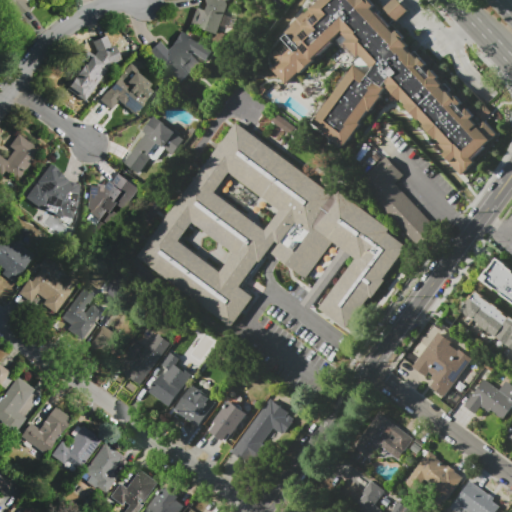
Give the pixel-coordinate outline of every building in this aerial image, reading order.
[(30,7),(18,17),(4,0),(29,0),(26,3),(30,7)] [(188,24),(194,7),(201,10),(203,5),(201,0),(224,0),(226,5),(215,34),(188,24)] [(446,61),(454,70),(441,82),(481,126),(487,123),(499,136),(476,161),(478,164),(464,176),(444,157),(450,152),(389,90),(346,147),(314,123),(356,66),(370,77),(374,69),(362,56),(358,60),(345,47),(351,40),(344,33),(286,85),(271,70),(279,65),(272,57),(294,35),(291,29),(322,0),(365,0),(433,74),(446,61)] [(199,66),(184,79),(185,80),(178,86),(148,51),(159,41),(167,50),(171,47),(180,31),(212,51),(206,60),(203,59),(199,66)] [(92,42),(106,36),(109,45),(114,43),(120,60),(106,66),(84,101),(66,89),(73,77),(79,81),(80,79),(75,75),(83,65),(81,64),(88,53),(95,58),(97,55),(92,42)] [(135,71),(156,89),(134,115),(117,101),(109,109),(99,100),(120,75),(126,81),(135,71)] [(124,162),(149,130),(146,128),(155,116),(173,130),(174,128),(180,133),(179,135),(185,140),(174,155),(166,148),(156,161),(152,158),(140,174),(124,162)] [(238,122),(318,182),(321,178),(409,244),(347,327),(321,307),(357,259),(334,243),(307,280),(269,252),(262,262),(259,260),(240,286),(254,297),(231,327),(138,257),(238,122)] [(0,175),(0,158),(6,163),(14,153),(9,149),(18,136),(40,152),(18,182),(5,173),(2,177),(0,175)] [(386,158),(360,182),(418,244),(435,228),(396,185),(405,177),(386,158)] [(63,220),(83,188),(45,164),(25,197),(63,220)] [(87,208),(90,186),(96,187),(97,185),(104,186),(108,180),(111,182),(118,172),(140,188),(125,209),(117,204),(113,210),(120,215),(103,239),(94,232),(101,223),(88,213),(90,211),(87,208)] [(0,231),(33,255),(14,283),(0,273),(0,231)] [(79,280),(55,313),(42,304),(45,300),(36,293),(28,304),(16,295),(28,279),(32,282),(41,269),(37,266),(44,256),(79,280)] [(511,267),(499,258),(484,279),(511,300),(511,267)] [(53,326),(84,285),(96,294),(88,304),(86,303),(83,306),(85,307),(83,311),(84,312),(90,303),(100,311),(94,320),(102,326),(103,324),(116,334),(100,355),(67,330),(64,334),(53,326)] [(511,319),(476,294),(460,316),(511,353),(511,319)] [(424,331),(438,341),(414,374),(400,364),(424,331)] [(444,397),(472,358),(436,332),(412,366),(429,379),(426,384),(444,397)] [(173,343),(143,387),(116,368),(132,345),(144,353),(158,333),(173,343)] [(175,357),(179,360),(176,365),(186,372),(187,371),(194,376),(172,407),(169,405),(168,406),(149,392),(175,357)] [(0,365),(10,372),(0,386),(0,365)] [(0,397),(16,376),(34,389),(17,412),(25,418),(11,437),(0,428),(0,397)] [(484,378),(499,388),(505,379),(511,384),(511,408),(504,420),(495,414),(496,413),(491,410),(490,413),(481,407),(477,413),(465,405),(484,378)] [(198,427),(175,409),(182,401),(185,403),(194,392),(195,394),(199,389),(217,403),(198,427)] [(248,414),(238,427),(232,435),(231,434),(226,441),(225,440),(223,442),(209,432),(215,423),(214,422),(218,417),(216,415),(228,399),(248,414)] [(273,400),(301,421),(286,442),(269,430),(248,459),(234,450),(267,403),(270,405),(273,400)] [(71,419),(45,454),(20,436),(30,422),(38,428),(42,424),(41,423),(54,406),(71,419)] [(379,413),(415,439),(399,460),(380,446),(370,459),(354,447),(379,413)] [(100,439),(74,475),(49,457),(62,439),(68,444),(82,425),(100,439)] [(104,442),(123,456),(109,475),(116,480),(104,495),(79,476),(104,442)] [(430,450),(437,456),(436,458),(448,466),(449,465),(455,470),(455,471),(464,478),(447,500),(435,490),(436,488),(424,478),(415,490),(405,483),(430,450)] [(159,482),(136,511),(123,511),(129,505),(124,502),(121,505),(109,497),(119,483),(126,488),(140,468),(159,482)] [(0,471),(13,482),(3,495),(0,492),(0,471)] [(384,490),(372,481),(348,511),(377,511),(380,509),(374,504),(384,490)] [(470,481),(494,499),(492,501),(501,507),(497,511),(485,511),(484,511),(483,511),(467,511),(454,502),(470,481)] [(144,511),(163,486),(175,495),(178,497),(176,499),(185,506),(180,511),(144,511)] [(409,511),(411,509),(396,502),(391,511),(409,511)]
